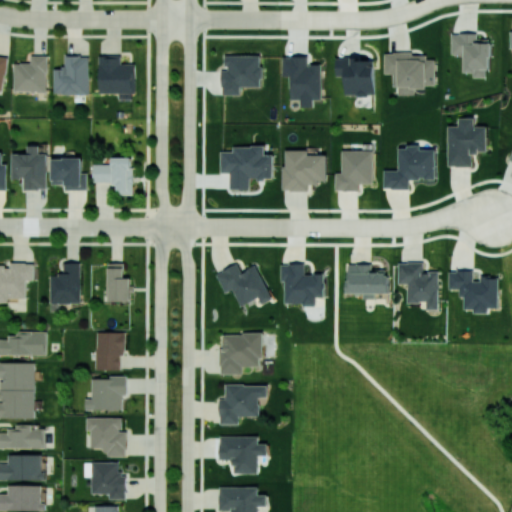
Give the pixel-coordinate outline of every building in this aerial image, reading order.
[(463,72),(472,72),(472,77),(489,77),(490,41),(477,41),(477,33),(452,33),(451,54),(464,54),(463,72)] [(435,59),(427,59),(427,53),(384,53),(384,74),(393,74),(393,87),(397,87),(397,95),(415,95),(415,86),(435,86),(435,59)] [(13,91),(46,91),(47,54),(31,54),(30,63),(14,62),(13,91)] [(89,93),(88,55),(65,56),(65,67),(54,67),(54,94),(89,93)] [(135,93),(136,63),(121,63),(121,55),(99,55),(99,92),(135,93)] [(262,55),(226,55),(226,70),(222,70),(222,94),(240,94),(240,86),(262,86),(262,55)] [(322,64),(308,63),(308,56),(283,55),(282,75),(290,75),(290,99),(300,99),(300,106),(313,107),(313,99),(321,99),(322,64)] [(336,76),(345,76),(345,95),(375,95),(374,58),(336,58),(336,76)] [(486,152),(487,126),(474,126),(474,118),(459,117),(459,126),(448,126),(448,166),(472,166),(472,152),(486,152)] [(13,153),(13,178),(24,178),(24,189),(48,189),(48,153),(40,153),(39,144),(28,144),(28,153),(13,153)] [(231,189),(250,189),(250,178),(273,178),(273,154),(265,154),(265,146),(233,146),(233,151),(221,151),(221,172),(231,172),(231,189)] [(436,178),(436,149),(420,149),(420,146),(399,146),(399,170),(384,170),(384,188),(410,188),(410,178),(436,178)] [(283,190),(309,190),(309,184),(318,184),(318,180),(327,180),(327,154),(308,154),(308,150),(284,149),(283,190)] [(336,190),(360,190),(360,183),(374,183),(374,150),(342,150),(342,172),(336,172),(336,190)] [(53,157),(52,183),(65,184),(65,189),(88,189),(88,172),(83,172),(83,157),(53,157)] [(134,157),(112,157),(112,163),(94,163),(93,182),(118,183),(117,194),(133,194),(134,157)] [(0,264),(0,301),(9,302),(9,298),(27,297),(27,280),(34,280),(34,262),(10,263),(10,265),(0,264)] [(51,273),(50,302),(80,303),(81,262),(64,262),(63,274),(51,273)] [(407,302),(427,302),(427,309),(438,309),(439,271),(424,270),(424,262),(398,262),(398,283),(408,283),(407,302)] [(131,301),(131,277),(124,277),(124,263),(108,263),(108,300),(131,301)] [(257,265),(242,271),(238,263),(217,273),(226,292),(233,289),(241,305),(259,297),(262,304),(273,299),(257,265)] [(285,304),(316,304),(316,296),(324,297),(325,274),(305,273),(305,263),(281,263),(281,281),(285,281),(285,304)] [(388,293),(388,269),(372,269),(372,263),(349,264),(349,279),(345,279),(345,293),(363,292),(364,298),(376,298),(376,293),(388,293)] [(499,307),(499,278),(474,277),(474,270),(449,270),(449,288),(460,289),(459,296),(464,296),(464,309),(474,309),(474,312),(488,312),(489,307),(499,307)] [(47,332),(9,331),(9,339),(0,338),(0,354),(47,355),(47,332)] [(96,369),(123,369),(124,332),(97,332),(96,369)] [(243,373),(243,366),(263,366),(263,333),(221,333),(221,373),(243,373)] [(0,417),(35,418),(36,362),(0,361),(0,417)] [(127,376),(92,376),(92,398),(86,398),(86,409),(123,409),(123,395),(127,395),(127,376)] [(259,416),(260,396),(268,397),(268,384),(226,384),(225,398),(220,398),(220,423),(239,423),(239,415),(259,416)] [(123,417),(87,417),(87,429),(90,429),(91,448),(106,448),(106,456),(127,455),(127,431),(123,431),(123,417)] [(0,447),(45,448),(45,428),(33,428),(33,425),(9,425),(9,432),(0,431),(0,447)] [(233,472),(258,473),(258,455),(268,455),(268,443),(259,443),(259,435),(220,435),(220,459),(233,459),(233,472)] [(44,454),(9,453),(9,462),(0,462),(0,478),(43,479),(44,454)] [(91,493),(109,493),(109,498),(126,498),(126,473),(118,473),(119,462),(85,461),(85,475),(92,476),(91,493)] [(0,509),(43,510),(44,485),(9,484),(8,493),(0,492),(0,509)] [(232,511),(257,511),(258,506),(267,506),(267,494),(258,494),(258,486),(219,486),(219,510),(232,510),(232,511)]
